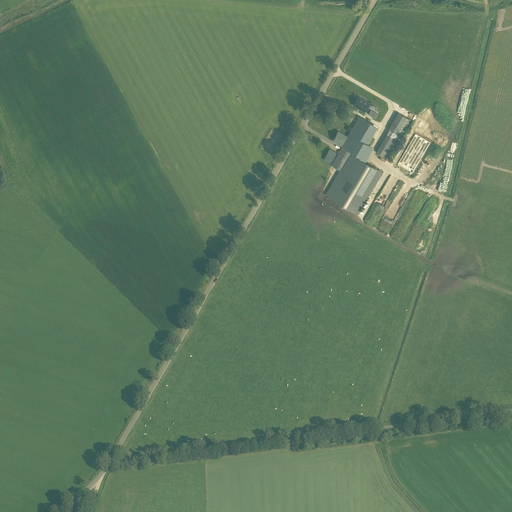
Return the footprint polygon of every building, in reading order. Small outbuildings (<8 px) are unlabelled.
[(364,111),(369,103),(359,97),(354,105),(364,111)] [(403,136),(413,119),(403,114),(394,130),(403,136)] [(371,140),(377,128),(359,117),(352,129),(371,140)] [(436,134),(421,126),(399,165),(413,173),(436,134)] [(365,155),(356,150),(360,143),(338,131),(333,140),(342,146),(333,162),(341,167),(351,151),(352,152),(354,153),(351,157),(354,159),(344,177),(338,173),(325,195),(358,214),(370,192),(366,190),(378,169),(363,160),(365,155)] [(333,158),(337,152),(330,148),(326,154),(333,158)]
